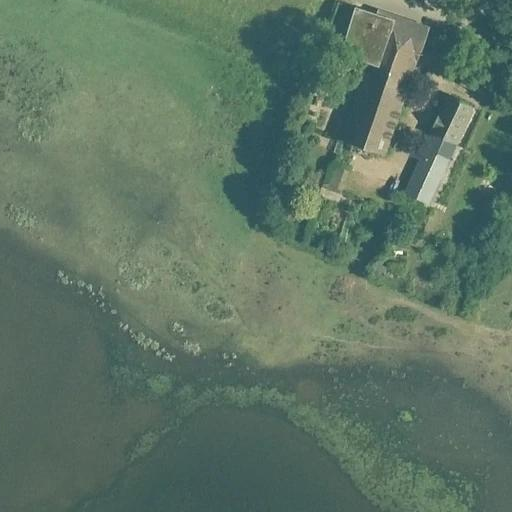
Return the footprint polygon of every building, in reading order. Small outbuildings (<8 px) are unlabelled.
[(418,46),(423,30),(409,25),(410,22),(395,17),(394,21),(353,7),(338,53),(357,59),(367,63),(375,65),(382,48),(415,60),(420,47),(418,46)] [(382,154),(412,61),(415,62),(415,60),(382,48),(375,65),(367,63),(357,59),(354,69),(364,72),(341,140),(382,154)] [(447,96),(429,132),(431,133),(456,145),(474,109),(447,96)] [(431,133),(410,176),(436,188),(456,145),(431,133)] [(342,191),(348,170),(333,165),(326,186),(342,191)] [(416,204),(412,203),(408,204),(405,206),(402,208),(401,212),(400,216),(401,220),(404,223),(407,225),(411,226),(415,226),(419,224),(421,221),(423,218),(423,214),(422,210),(420,206),(416,204)]
